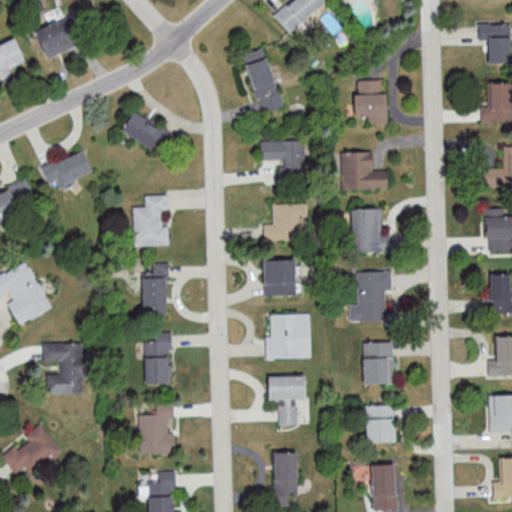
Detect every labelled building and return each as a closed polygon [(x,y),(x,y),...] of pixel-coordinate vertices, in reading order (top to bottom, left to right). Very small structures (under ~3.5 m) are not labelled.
[(327,3),(324,0),(292,0),(274,12),(287,31),(327,3)] [(48,60),(76,48),(63,18),(35,31),(48,60)] [(510,23),(478,23),(478,40),(489,40),(489,62),(510,62),(510,23)] [(0,80),(14,74),(11,68),(26,61),(15,38),(0,44),(0,80)] [(282,107),(265,48),(244,54),(261,113),(282,107)] [(385,123),(385,80),(355,80),(355,117),(366,117),(366,123),(385,123)] [(490,102),(481,102),(481,122),(511,122),(511,81),(490,81),(490,102)] [(121,130),(153,150),(161,137),(170,143),(175,134),(135,109),(121,130)] [(261,141),(261,161),(284,161),(284,173),(305,173),(305,141),(261,141)] [(503,167),(484,168),(484,186),(511,185),(511,146),(503,146),(503,167)] [(48,184),(59,180),(61,187),(94,176),(85,149),(41,164),(48,184)] [(342,189),(388,189),(387,169),(373,169),(373,151),(341,152),(342,189)] [(0,191),(0,221),(38,202),(26,178),(0,191)] [(133,205),(134,246),(168,245),(168,194),(144,194),(145,205),(133,205)] [(308,203),(273,203),(273,223),(264,223),(264,239),(301,239),(301,222),(308,222),(308,203)] [(380,207),(352,208),(353,251),(391,250),(390,231),(381,231),(380,207)] [(511,249),(511,216),(505,217),(505,208),(485,208),(485,250),(511,249)] [(264,295),(297,295),(297,259),(264,259),(264,295)] [(0,274),(0,298),(6,296),(20,325),(53,309),(29,260),(0,274)] [(168,314),(168,262),(152,262),(152,274),(142,274),(142,314),(168,314)] [(350,322),(385,321),(384,290),(392,290),(391,270),(358,271),(359,302),(349,302),(350,322)] [(511,312),(511,273),(488,274),(488,313),(511,312)] [(310,313),(266,313),(266,358),(311,358),(310,313)] [(511,335),(497,335),(497,356),(488,357),(488,375),(511,374),(511,335)] [(84,341),(42,341),(42,362),(60,362),(60,373),(45,373),(45,393),(84,393),(84,341)] [(393,385),(393,341),(363,341),(363,385),(393,385)] [(279,399),(279,424),(297,424),(296,398),(305,398),(305,375),(268,375),(268,399),(279,399)] [(511,393),(489,394),(489,431),(511,431),(511,393)] [(174,402),(155,402),(155,414),(139,414),(139,454),(174,453),(174,402)] [(366,405),(366,443),(395,443),(395,405),(366,405)] [(64,450),(42,424),(1,458),(17,476),(26,468),(33,476),(64,450)] [(297,494),(297,451),(272,451),(272,505),(289,505),(289,494),(297,494)] [(494,497),(511,496),(511,456),(502,456),(502,478),(493,479),(494,497)] [(371,465),(371,510),(396,509),(396,464),(371,465)] [(175,511),(175,471),(150,471),(150,484),(139,484),(139,500),(148,500),(147,511),(175,511)]
